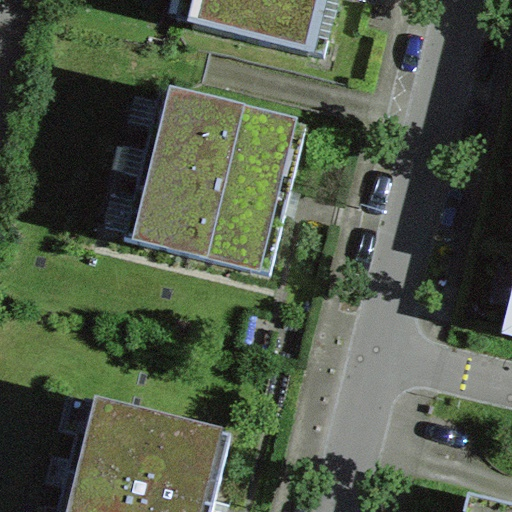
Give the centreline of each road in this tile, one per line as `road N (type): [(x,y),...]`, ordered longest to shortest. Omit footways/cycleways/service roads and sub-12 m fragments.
road 1 (residential): [(466,0),(379,357)]
road 2 (residential): [(379,357),(342,511)]
road 3 (residential): [(379,357),(511,388)]
